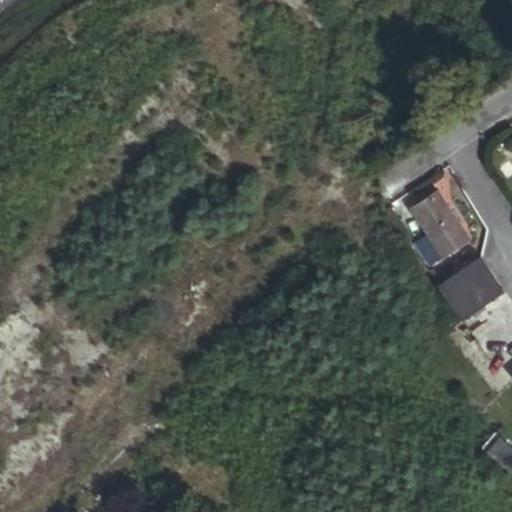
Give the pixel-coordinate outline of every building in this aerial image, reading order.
[(389,42),(416,0),(345,0),(339,11),(389,42)] [(510,62),(511,59),(511,7),(501,0),(457,0),(446,16),(510,62)] [(300,142),(351,69),(265,9),(214,82),(300,142)] [(0,310),(179,52),(135,22),(125,38),(91,15),(2,143),(21,156),(39,130),(54,140),(4,211),(0,207),(0,310)] [(470,243),(439,195),(413,212),(430,240),(416,249),(429,270),(470,243)] [(511,462),(385,361),(423,315),(316,229),(295,256),(266,233),(154,372),(328,511),(487,511),(511,482),(511,462)] [(506,292),(482,258),(438,288),(462,322),(506,292)]
